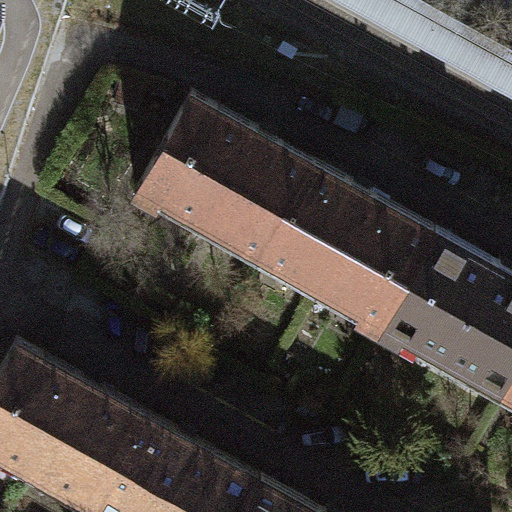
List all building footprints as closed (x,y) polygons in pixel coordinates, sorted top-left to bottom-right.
[(163,192),(263,248),(315,155),(192,86),(135,188),(157,201),(163,192)] [(379,325),(437,223),(315,155),(263,248),(363,304),(358,313),(379,325)] [(505,384),(511,371),(511,265),(437,223),(379,325),(398,336),(403,327),(505,384)] [(0,445),(89,495),(141,402),(18,334),(0,366),(0,445)] [(237,511),(261,470),(141,402),(89,495),(118,511),(237,511)] [(336,511),(261,470),(237,511),(336,511)]
